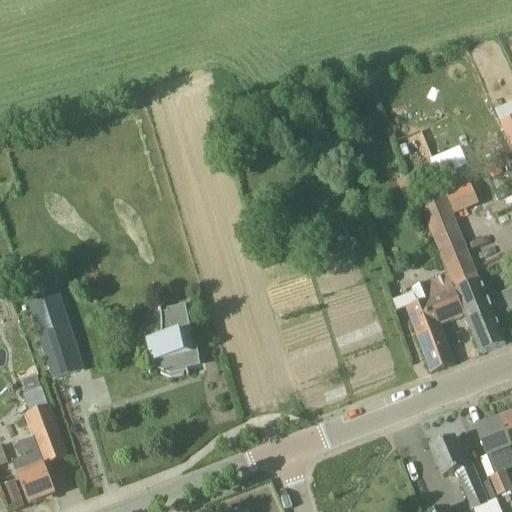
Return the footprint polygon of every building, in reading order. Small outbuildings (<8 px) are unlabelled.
[(511,120),(501,125),(511,150),(511,120)] [(438,176),(468,163),(461,147),(431,160),(438,176)] [(462,169),(439,180),(446,196),(455,214),(477,204),(462,169)] [(398,183),(404,201),(415,197),(408,180),(398,183)] [(442,191),(418,201),(482,356),(505,347),(442,191)] [(465,318),(448,277),(413,291),(419,306),(406,311),(423,355),(431,377),(455,367),(440,328),(465,318)] [(60,297),(29,307),(53,382),(84,372),(60,297)] [(161,341),(148,344),(152,364),(158,363),(155,371),(162,374),(161,376),(171,380),(184,377),(184,375),(186,374),(188,378),(189,378),(187,372),(192,371),(190,362),(200,360),(196,346),(192,347),(189,337),(192,336),(186,308),(167,312),(168,315),(162,316),(160,308),(159,308),(161,341)] [(25,393),(41,388),(38,377),(21,382),(25,393)] [(49,408),(25,417),(35,441),(24,445),(29,458),(12,464),(29,508),(56,497),(44,468),(68,457),(49,408)] [(511,417),(499,422),(511,454),(511,417)] [(511,470),(511,454),(499,422),(476,431),(487,459),(488,459),(493,472),(495,477),(504,473),(504,474),(511,470)] [(473,510),(489,503),(468,455),(462,458),(454,440),(431,450),(443,479),(457,473),(473,510)] [(0,467),(11,464),(4,446),(0,447),(0,467)] [(495,477),(490,479),(497,497),(511,490),(504,474),(504,473),(495,477)] [(403,477),(394,481),(398,489),(407,485),(403,477)] [(23,503),(15,483),(1,488),(9,509),(23,503)]
